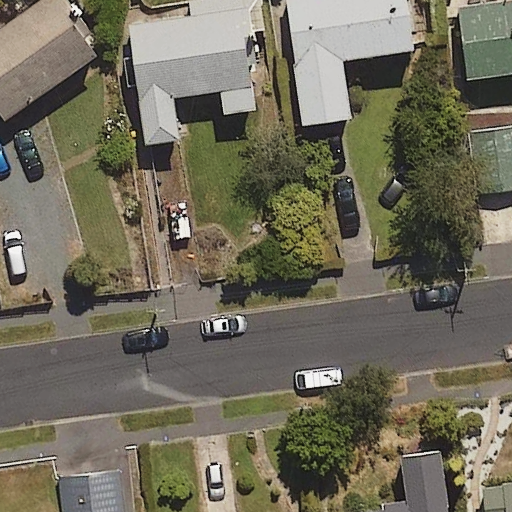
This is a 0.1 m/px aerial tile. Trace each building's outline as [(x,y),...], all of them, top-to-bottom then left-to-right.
[(0,14),(0,31),(1,33),(0,33),(0,119),(4,126),(99,62),(72,21),(81,15),(71,0),(49,0),(20,20),(12,7),(0,14)] [(227,117),(258,113),(253,69),(261,68),(257,36),(268,34),(264,0),(199,0),(191,1),(194,20),(133,27),(147,148),(181,144),(176,100),(224,94),(227,117)] [(416,55),(409,0),(288,0),(304,130),(352,124),(345,63),(416,55)] [(511,77),(511,3),(460,10),(469,83),(511,77)] [(511,191),(511,131),(474,133),(478,193),(511,191)] [(449,511),(442,458),(405,463),(412,510),(398,511),(449,511)] [(123,511),(122,477),(64,480),(65,511),(123,511)] [(511,511),(511,488),(486,491),(487,511),(511,511)]
